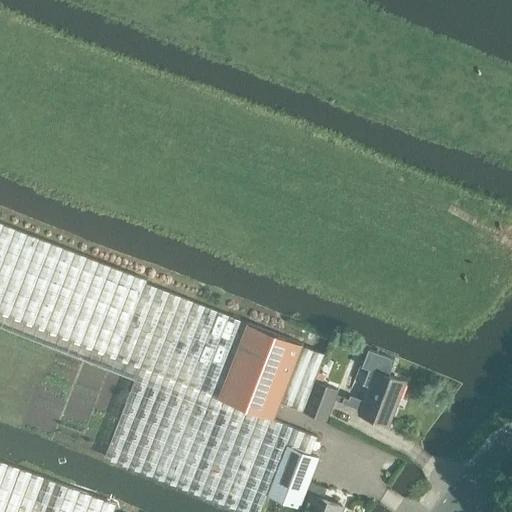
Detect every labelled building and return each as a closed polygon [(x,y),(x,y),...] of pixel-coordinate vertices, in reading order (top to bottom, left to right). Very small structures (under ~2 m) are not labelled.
[(0,312),(140,368),(140,366),(273,418),(303,343),(242,320),(146,282),(147,280),(0,222),(0,312)] [(336,394),(334,399),(343,403),(361,410),(361,412),(388,423),(404,381),(388,375),(395,359),(393,358),(368,349),(362,366),(370,369),(364,384),(370,386),(365,400),(351,395),(349,399),(345,397),(336,394)] [(318,456),(310,453),(317,435),(273,418),(140,366),(140,368),(136,377),(105,456),(247,511),(260,511),(268,494),(305,508),(303,511),(339,511),(342,504),(321,496),(325,487),(308,480),(318,456)] [(315,380),(303,412),(326,420),(334,399),(336,394),(338,389),(315,380)] [(113,511),(117,504),(0,458),(0,511),(113,511)]
